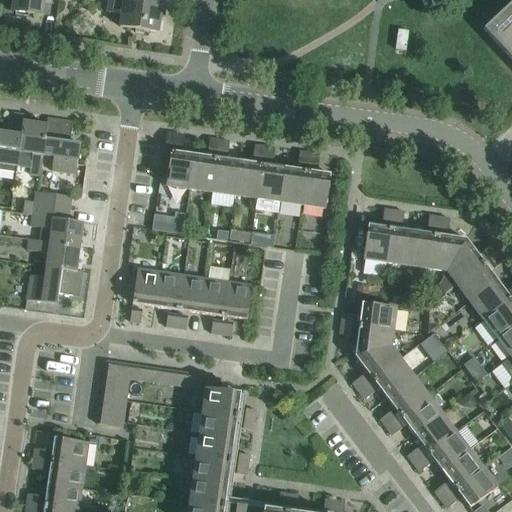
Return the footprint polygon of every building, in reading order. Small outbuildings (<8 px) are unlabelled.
[(13,0),(12,13),(42,17),(43,0),(13,0)] [(153,0),(109,0),(107,13),(121,15),(119,28),(157,33),(161,6),(153,5),(153,0)] [(511,2),(497,17),(511,32),(511,2)] [(511,61),(511,32),(497,17),(483,30),(511,61)] [(409,29),(397,28),(394,54),(405,55),(409,29)] [(0,133),(0,171),(14,173),(15,167),(17,167),(19,153),(18,153),(22,122),(23,122),(24,116),(13,115),(10,135),(0,133)] [(47,119),(46,126),(42,156),(43,156),(53,158),(51,172),(76,176),(80,145),(69,144),(72,123),(47,119)] [(46,126),(23,122),(22,122),(18,153),(19,153),(17,167),(30,169),(29,175),(40,177),(43,156),(42,156),(46,126)] [(183,136),(173,135),(171,148),(181,149),(183,136)] [(219,141),(209,140),(207,153),(217,154),(219,141)] [(219,141),(217,154),(227,156),(229,143),(219,141)] [(264,148),(254,146),(252,159),(262,161),(264,148)] [(264,148),(262,161),(272,162),(274,149),(264,148)] [(188,191),(193,156),(170,153),(165,187),(188,191)] [(309,154),(299,153),(297,166),(307,167),(309,154)] [(309,154),(307,167),(317,169),(319,156),(309,154)] [(216,159),(193,156),(188,191),(211,194),(216,159)] [(239,162),(216,159),(211,194),(234,197),(239,162)] [(239,162),(234,197),(256,200),(261,166),(239,162)] [(261,166),(256,200),(279,204),(284,169),(261,166)] [(284,169),(279,204),(302,207),(306,172),(284,169)] [(330,176),(306,172),(302,207),(325,210),(330,176)] [(33,204),(35,192),(25,191),(21,215),(32,216),(33,204)] [(35,192),(33,204),(69,210),(71,198),(35,192)] [(33,204),(32,216),(28,240),(49,243),(49,244),(79,248),(83,224),(67,221),(69,210),(33,204)] [(393,212),(383,210),(381,223),(391,225),(393,212)] [(403,213),(393,212),(391,225),(401,226),(403,213)] [(438,218),(428,217),(426,230),(436,231),(438,218)] [(448,220),(438,218),(436,231),(446,233),(448,220)] [(385,264),(391,229),(367,226),(362,261),(385,264)] [(413,233),(391,229),(385,264),(408,267),(413,233)] [(413,233),(408,267),(431,271),(436,236),(413,233)] [(436,236),(431,271),(446,273),(465,240),(436,236)] [(49,243),(28,240),(27,251),(47,254),(45,268),(76,272),(79,248),(49,244),(49,243)] [(483,264),(465,240),(446,273),(455,285),(483,264)] [(498,253),(492,245),(482,252),(488,261),(498,253)] [(504,262),(498,253),(488,261),(494,269),(504,262)] [(497,283),(483,264),(455,285),(469,304),(497,283)] [(76,272),(45,268),(44,279),(29,277),(26,301),(56,306),(58,295),(78,298),(82,273),(76,272)] [(155,308),(160,274),(137,271),(132,305),(155,308)] [(160,274),(155,308),(178,312),(182,277),(160,274)] [(205,280),(182,277),(178,312),(200,315),(205,280)] [(205,280),(200,315),(223,318),(228,284),(205,280)] [(497,283),(469,304),(483,322),(511,301),(497,283)] [(251,287),(228,284),(223,318),(246,322),(251,287)] [(511,328),(511,302),(511,301),(483,322),(496,340),(511,328)] [(358,328),(393,333),(396,309),(361,305),(358,328)] [(142,311),(131,310),(129,323),(140,325),(142,311)] [(175,330),(177,317),(167,315),(165,328),(175,330)] [(355,317),(341,315),(340,326),(353,327),(355,317)] [(187,318),(177,317),(175,330),(185,331),(187,318)] [(221,336),(223,323),(212,322),(210,335),(221,336)] [(232,324),(223,323),(221,336),(230,338),(232,324)] [(353,327),(340,326),(339,335),(352,337),(353,327)] [(358,328),(354,358),(360,356),(391,348),(393,333),(358,328)] [(511,328),(496,340),(510,359),(511,356),(511,328)] [(360,356),(354,358),(372,382),(400,361),(391,348),(360,356)] [(39,356),(38,365),(62,366),(62,357),(39,356)] [(511,356),(510,359),(500,366),(511,381),(511,356)] [(400,361),(372,382),(386,400),(414,379),(400,361)] [(106,363),(97,425),(122,429),(125,403),(141,405),(145,382),(205,391),(201,413),(236,418),(239,396),(218,392),(219,380),(106,363)] [(358,393),(368,385),(362,376),(351,384),(358,393)] [(414,379),(386,400),(400,419),(428,397),(414,379)] [(368,385),(358,393),(364,401),(374,393),(368,385)] [(428,397),(400,419),(414,437),(441,415),(428,397)] [(242,410),(241,419),(254,421),(255,411),(242,410)] [(236,418),(201,413),(198,436),(233,441),(236,418)] [(386,430),(396,422),(389,413),(379,421),(386,430)] [(455,433),(441,415),(414,437),(428,455),(455,433)] [(254,421),(241,419),(239,430),(252,432),(254,421)] [(402,429),(396,422),(386,430),(391,437),(402,429)] [(455,433),(428,455),(441,473),(469,452),(455,433)] [(198,436),(195,459),(229,464),(233,441),(198,436)] [(53,439),(50,462),(85,467),(88,444),(53,439)] [(413,466),(424,458),(417,449),(406,457),(413,466)] [(34,450),(32,459),(45,461),(47,452),(34,450)] [(469,452),(441,473),(455,491),(483,470),(469,452)] [(236,455),(234,465),(247,467),(248,456),(236,455)] [(429,465),(424,458),(413,466),(419,473),(429,465)] [(45,461),(32,459),(31,470),(44,472),(45,461)] [(195,459),(192,482),(226,487),(229,464),(195,459)] [(85,467),(50,462),(47,484),(81,489),(85,467)] [(247,467),(234,465),(233,475),(246,476),(247,467)] [(483,470),(455,491),(469,509),(497,488),(483,470)] [(226,487),(192,482),(188,505),(223,510),(226,487)] [(78,511),(81,489),(47,484),(44,507),(77,511),(78,511)] [(441,502),(451,494),(445,486),(434,494),(441,502)] [(292,509),(294,496),(279,494),(277,507),(292,509)] [(451,494),(441,502),(447,510),(457,502),(451,494)] [(26,505),(39,506),(40,497),(27,495),(26,505)] [(229,500),(228,510),(239,511),(246,511),(248,500),(242,499),(242,501),(229,500)] [(343,511),(345,504),(325,501),(322,511),(343,511)] [(487,511),(481,503),(467,511),(487,511)]
